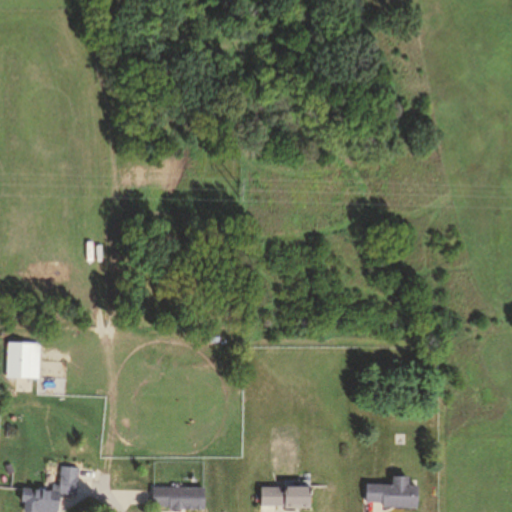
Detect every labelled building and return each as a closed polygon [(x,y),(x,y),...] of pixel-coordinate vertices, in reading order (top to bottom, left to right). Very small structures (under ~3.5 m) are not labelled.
[(8,341),(6,375),(38,376),(40,343),(8,341)] [(41,511),(58,511),(59,490),(76,491),(78,464),(60,463),(59,480),(52,479),(52,487),(21,485),(20,499),(25,500),(24,511),(41,511)] [(368,484),(389,484),(389,476),(407,476),(407,481),(420,481),(419,508),(382,508),(382,500),(367,499),(368,484)] [(152,486),(153,506),(203,504),(203,484),(152,486)] [(261,487),(306,487),(306,508),(277,508),(277,504),(261,503),(261,487)]
